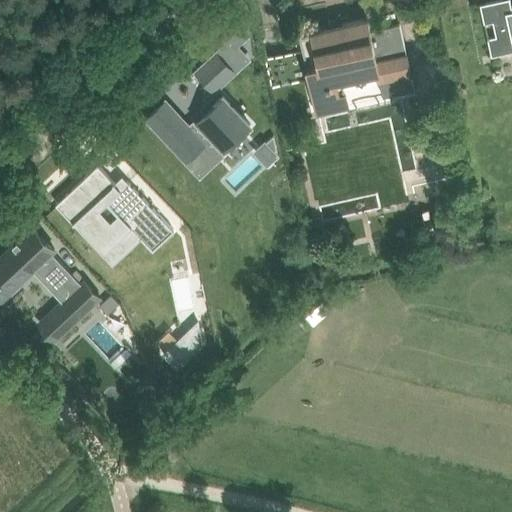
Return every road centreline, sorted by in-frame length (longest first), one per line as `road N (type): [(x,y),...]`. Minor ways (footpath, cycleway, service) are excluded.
road 1 (unclassified): [(0,174),(182,0)]
road 2 (unclassified): [(118,490),(47,394),(0,367)]
road 3 (track): [(118,490),(149,481),(270,511)]
